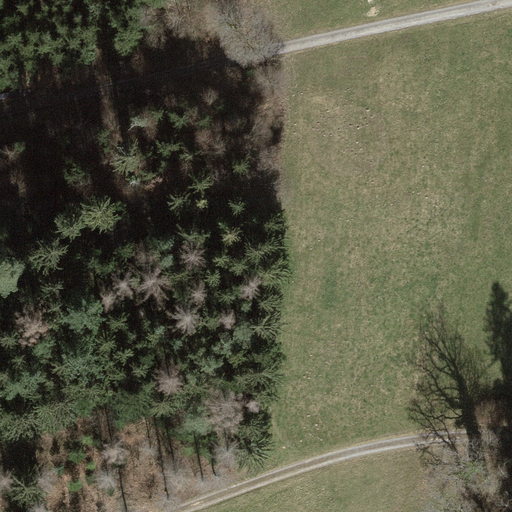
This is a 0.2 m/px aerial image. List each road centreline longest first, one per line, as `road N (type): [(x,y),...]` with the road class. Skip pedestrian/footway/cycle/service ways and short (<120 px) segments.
road 1 (track): [(0,108),(511,0)]
road 2 (track): [(511,444),(361,448),(189,511)]
